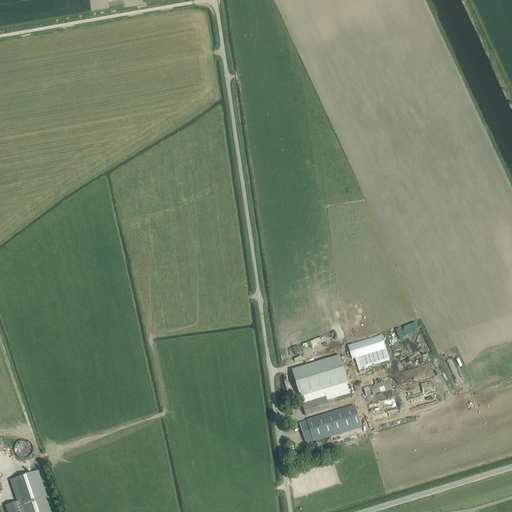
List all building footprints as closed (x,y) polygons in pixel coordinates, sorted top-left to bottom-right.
[(347,377),(346,376),(340,356),(292,371),(299,395),(346,381),(347,381),(346,377),(347,377)] [(329,409),(326,398),(302,405),(306,416),(329,409)] [(314,446),(316,452),(317,457),(324,454),(322,447),(325,446),(326,447),(333,445),(330,437),(362,428),(355,407),(300,423),(306,444),(311,442),(312,445),(312,446),(313,446),(314,446)] [(37,471),(11,481),(18,502),(20,506),(21,511),(50,511),(46,498),(46,497),(37,471)] [(18,502),(6,506),(8,511),(21,511),(20,506),(18,502)]
